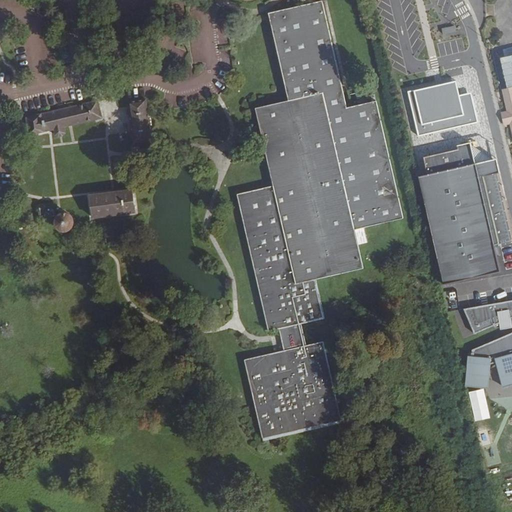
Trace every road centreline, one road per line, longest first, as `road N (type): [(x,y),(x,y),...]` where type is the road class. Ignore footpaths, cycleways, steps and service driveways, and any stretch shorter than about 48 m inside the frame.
road 1 (unknown): [(78,82),(189,82),(204,71),(220,0)]
road 2 (residential): [(495,127),(456,0)]
